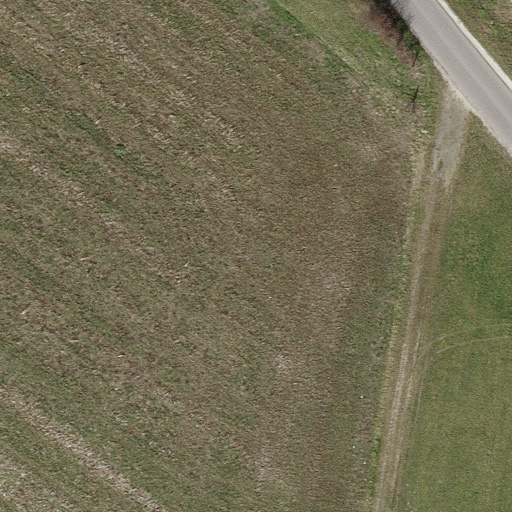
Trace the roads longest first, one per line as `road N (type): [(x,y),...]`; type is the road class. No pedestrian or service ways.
road 1 (track): [(465,87),(394,511)]
road 2 (residential): [(378,0),(406,38),(511,133)]
